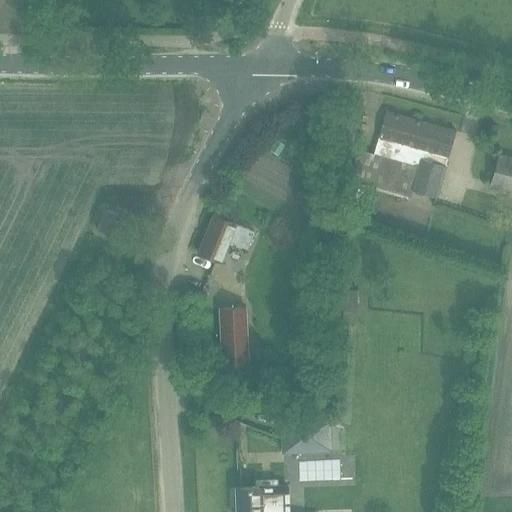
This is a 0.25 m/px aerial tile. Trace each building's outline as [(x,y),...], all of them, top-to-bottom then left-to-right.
[(358,150),(351,173),(438,197),(456,131),(386,112),(374,154),(358,150)] [(511,158),(499,156),(491,185),(511,190),(511,158)] [(118,214),(104,210),(97,229),(111,234),(118,214)] [(213,214),(197,253),(221,262),(229,242),(247,250),(254,232),(236,225),(236,224),(213,214)] [(253,366),(251,308),(223,309),(225,367),(253,366)] [(330,422),(282,408),(282,440),(283,452),(299,452),(298,440),(330,439),(330,422)] [(237,511),(277,511),(277,487),(236,488),(237,511)]
